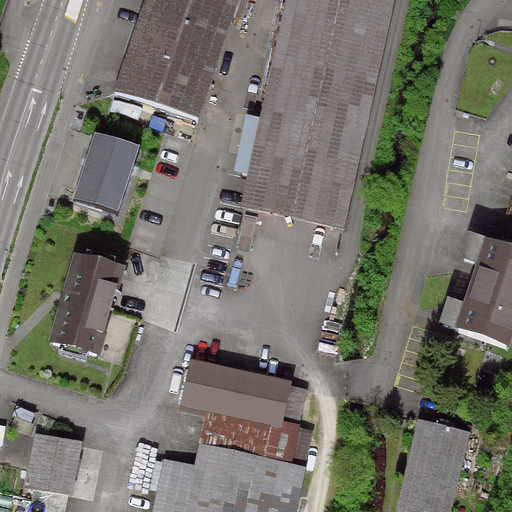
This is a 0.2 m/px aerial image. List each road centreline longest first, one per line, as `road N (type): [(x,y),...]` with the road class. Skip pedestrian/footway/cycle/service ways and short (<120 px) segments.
road 1 (residential): [(0,387),(124,417),(188,343),(235,343),(323,380),(377,378),(390,360),(468,43),(493,0)]
road 2 (primary): [(45,62),(0,200)]
